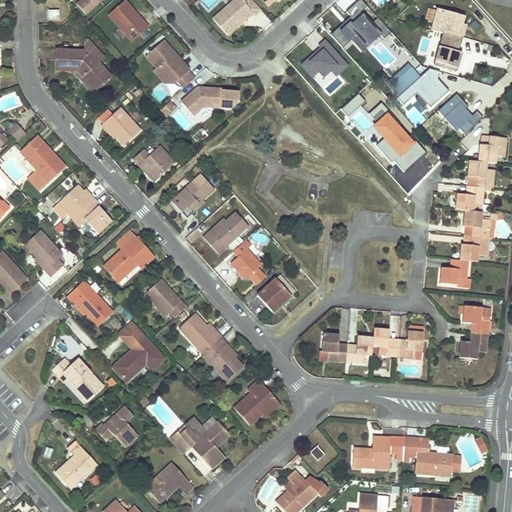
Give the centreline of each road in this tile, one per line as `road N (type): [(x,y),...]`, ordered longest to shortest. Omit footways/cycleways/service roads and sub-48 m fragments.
road 1 (residential): [(25,0),(26,66),(40,100),(272,354)]
road 2 (residential): [(166,0),(210,50),(234,59),(255,54),(315,0)]
road 3 (residential): [(352,393),(419,417),(501,424)]
road 4 (residential): [(502,403),(352,393)]
road 5 (residential): [(227,491),(303,422),(324,391)]
road 6 (residential): [(420,239),(355,236),(346,299)]
